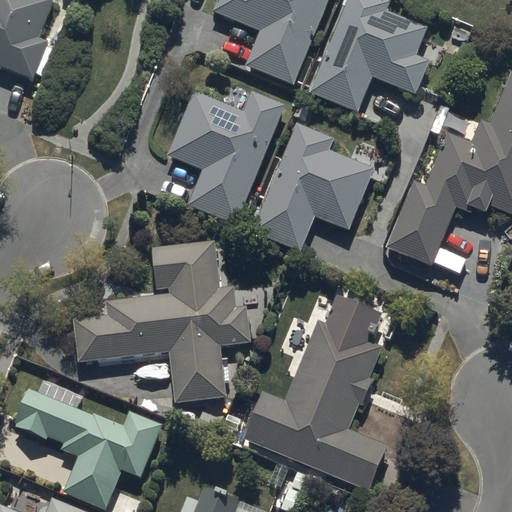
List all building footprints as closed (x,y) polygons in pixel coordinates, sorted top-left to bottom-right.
[(0,0),(0,66),(33,79),(50,42),(39,39),(55,1),(53,0),(0,0)] [(218,0),(213,13),(258,32),(245,64),(294,84),(328,0),(218,0)] [(386,0),(348,0),(312,91),(357,110),(371,75),(418,94),(431,61),(418,55),(430,26),(388,9),(391,2),(386,0)] [(415,179),(385,249),(433,267),(455,206),(474,212),(476,207),(488,210),(491,205),(511,214),(511,74),(510,73),(492,122),(482,119),(474,140),(449,133),(428,184),(415,179)] [(242,109),(193,89),(165,156),(205,173),(191,206),(240,227),(290,107),(250,90),(242,109)] [(297,123),(255,230),(302,248),(315,217),(349,231),(374,168),(330,150),(335,138),(297,123)] [(108,313),(74,319),(80,363),(167,354),(174,405),(229,398),(221,346),(254,340),(250,306),(239,306),(236,286),(220,288),(216,242),(155,247),(158,289),(171,289),(171,295),(106,301),(108,313)] [(263,393),(247,438),(370,489),(388,445),(351,430),(384,347),(372,340),(384,313),(336,294),(327,320),(319,316),(285,399),(263,393)] [(78,457),(65,493),(107,510),(123,471),(143,478),(163,427),(130,412),(124,423),(29,389),(16,421),(65,441),(61,448),(78,457)] [(194,511),(239,511),(244,500),(204,488),(194,511)] [(45,511),(21,511),(3,504),(0,510),(0,511),(83,511),(51,500),(45,511)]
